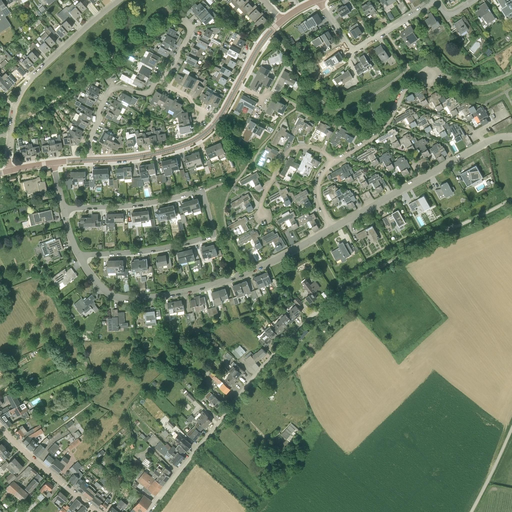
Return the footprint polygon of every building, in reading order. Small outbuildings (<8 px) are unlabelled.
[(11,8),(17,4),(14,0),(6,0),(9,4),(7,5),(8,8),(10,7),(11,8)] [(23,3),(22,1),(21,0),(14,0),(17,4),(20,9),(22,7),(20,5),(23,3)] [(235,11),(239,8),(245,1),(243,0),(232,0),(231,2),(235,7),(233,9),(235,11)] [(243,17),(247,13),(253,7),(250,4),(252,3),(248,0),(246,0),(245,1),(239,8),(243,12),(240,15),(243,17)] [(74,6),(80,13),(86,8),(80,1),(74,6)] [(198,19),(207,10),(203,5),(205,3),(203,1),(193,10),(195,13),(194,15),(198,19)] [(370,1),(361,6),(368,17),(376,11),(370,1)] [(487,24),(495,19),(485,3),(479,7),(481,10),(476,13),(479,17),(478,17),(479,19),(483,16),(487,24)] [(80,13),(74,6),(73,4),(69,7),(66,7),(62,10),(69,17),(72,15),(75,19),(81,14),(80,13)] [(250,23),(253,21),(261,13),(258,10),(259,9),(255,5),(253,7),(247,13),(251,18),(248,21),(250,23)] [(337,10),(339,14),(342,20),(347,17),(348,18),(349,17),(347,14),(351,12),(346,5),(344,6),(343,6),(337,10)] [(0,32),(11,25),(8,20),(5,17),(4,14),(0,9),(0,32)] [(67,32),(72,27),(66,21),(69,18),(69,17),(62,10),(57,15),(64,22),(60,26),(61,26),(67,32)] [(207,10),(198,19),(202,23),(203,22),(206,25),(216,15),(214,13),(212,15),(207,10)] [(261,13),(253,21),(258,25),(255,28),(257,30),(267,20),(265,17),(266,16),(262,12),(261,13)] [(431,26),(434,29),(440,25),(438,21),(437,21),(431,12),(428,15),(429,17),(425,20),(429,27),(431,26)] [(312,27),(313,27),(322,21),(317,14),(303,23),(308,30),(312,27)] [(469,35),(474,32),(464,16),(461,18),(461,19),(454,24),(456,28),(451,31),(459,43),(464,39),(461,35),(467,31),(469,35)] [(350,28),(352,30),(351,31),(355,38),(358,36),(359,36),(362,34),(359,29),(361,29),(359,27),(360,27),(357,23),(350,28)] [(67,33),(67,32),(61,26),(55,31),(62,38),(67,33)] [(400,34),(408,46),(418,39),(415,35),(416,34),(411,26),(405,29),(406,30),(400,34)] [(50,48),(55,43),(50,38),(53,35),(48,30),(46,27),(43,30),(44,31),(39,36),(41,39),(50,48)] [(201,36),(210,41),(220,46),(222,43),(214,39),(216,34),(207,29),(205,32),(204,31),(201,36)] [(162,43),(173,49),(176,44),(174,43),(178,36),(175,34),(176,34),(169,30),(167,35),(162,43)] [(324,48),(327,46),(334,41),(328,31),(321,36),(319,37),(312,41),(316,48),(322,43),(324,48)] [(196,45),(204,49),(209,52),(210,49),(207,47),(210,41),(201,36),(199,35),(197,40),(198,41),(196,45)] [(232,45),(243,51),(245,46),(244,45),(246,42),(233,35),(231,38),(235,39),(232,45)] [(50,48),(41,39),(39,41),(41,44),(38,47),(44,54),(50,48)] [(173,49),(162,43),(159,49),(156,48),(155,50),(167,57),(169,53),(171,54),(173,49)] [(190,52),(200,58),(203,59),(204,57),(201,55),(204,49),(196,45),(193,43),(190,48),(192,49),(190,52)] [(229,55),(237,59),(238,55),(240,56),(243,51),(232,45),(228,51),(225,49),(224,52),(229,55)] [(374,49),(383,62),(390,58),(385,50),(386,49),(384,46),(382,47),(381,45),(374,49)] [(26,56),(32,63),(38,58),(32,51),(26,56)] [(145,64),(153,68),(156,62),(158,63),(161,57),(150,52),(146,58),(143,56),(142,59),(146,61),(145,64)] [(188,57),(186,61),(198,68),(200,65),(196,63),(200,58),(190,52),(189,52),(186,57),(188,57)] [(330,65),(331,67),(343,59),(339,52),(324,62),(327,67),(330,65)] [(32,63),(26,56),(24,54),(22,56),(25,59),(21,62),(27,69),(33,64),(32,63)] [(224,63),(234,68),(235,65),(237,65),(240,60),(237,59),(229,55),(226,60),(222,59),(219,57),(218,60),(224,63)] [(359,58),(361,62),(359,63),(360,64),(359,65),(361,68),(362,67),(365,71),(367,70),(367,71),(373,67),(371,63),(369,64),(367,61),(368,61),(367,60),(364,55),(359,58)] [(3,67),(8,62),(8,61),(5,59),(0,64),(3,67)] [(183,86),(189,75),(183,72),(187,64),(184,62),(175,80),(179,82),(178,83),(183,86)] [(219,72),(229,77),(231,73),(232,74),(235,69),(234,68),(224,63),(221,69),(218,67),(215,66),(214,68),(220,71),(219,72)] [(137,74),(149,80),(151,75),(150,74),(153,68),(145,64),(143,67),(139,64),(137,67),(141,68),(137,74)] [(22,76),(26,73),(20,66),(18,68),(16,69),(22,76)] [(342,84),(353,77),(348,70),(344,72),(343,71),(341,72),(342,74),(334,79),(337,83),(341,81),(342,81),(343,83),(342,84)] [(189,87),(192,89),(197,79),(201,72),(199,71),(197,75),(196,75),(194,78),(189,75),(183,86),(188,88),(189,87)] [(259,92),(263,84),(269,87),(273,79),(267,77),(268,75),(259,71),(257,75),(258,75),(257,78),(256,77),(251,87),(259,92)] [(274,89),(280,92),(285,82),(293,86),(296,81),(290,78),(292,74),(284,71),(274,89)] [(219,72),(216,78),(213,76),(212,79),(224,85),(226,82),(228,82),(231,77),(229,77),(219,72)] [(0,83),(4,80),(8,76),(5,73),(1,77),(0,75),(0,83)] [(149,80),(137,74),(134,80),(131,79),(130,81),(142,88),(144,84),(146,85),(149,80)] [(4,80),(0,83),(0,86),(5,92),(16,82),(13,79),(7,84),(4,80)] [(197,79),(192,89),(191,90),(196,93),(197,91),(201,93),(207,81),(205,79),(203,82),(197,79)] [(86,93),(97,99),(99,94),(98,93),(100,89),(97,88),(99,83),(96,82),(93,81),(91,85),(90,84),(86,93)] [(202,102),(207,105),(213,94),(207,91),(209,87),(206,86),(200,99),(203,101),(202,102)] [(428,103),(426,99),(423,94),(426,93),(423,88),(419,90),(418,89),(416,90),(416,91),(406,97),(408,101),(417,96),(423,106),(428,103)] [(154,102),(160,105),(166,94),(161,91),(160,93),(157,91),(150,103),(153,105),(154,102)] [(215,91),(213,94),(207,105),(212,107),(213,106),(217,108),(224,95),(221,94),(215,91)] [(443,108),(441,104),(438,99),(441,97),(438,92),(434,95),(433,94),(431,95),(431,96),(426,99),(428,103),(432,101),(438,111),(443,108)] [(97,99),(86,93),(83,99),(80,97),(78,100),(91,107),(93,103),(95,104),(97,99)] [(117,100),(128,107),(131,101),(134,102),(135,100),(123,93),(121,97),(119,96),(117,100)] [(167,113),(169,109),(174,100),(170,98),(171,96),(166,94),(160,105),(166,108),(164,111),(167,113)] [(251,114),(253,110),(257,103),(243,95),(233,113),(239,116),(244,106),(249,109),(247,112),(251,114)] [(458,113),(456,109),(453,104),(456,102),(453,97),(449,100),(448,98),(446,100),(446,101),(441,104),(443,108),(447,106),(453,116),(458,113)] [(173,117),(183,110),(181,107),(182,105),(179,103),(180,101),(174,98),(174,100),(169,109),(174,112),(172,115),(173,117)] [(126,109),(128,107),(117,100),(115,100),(113,103),(112,102),(109,107),(120,113),(123,107),(126,109)] [(274,110),(283,114),(287,106),(278,101),(277,104),(272,101),(266,112),(271,115),(274,110)] [(473,118),(471,114),(468,109),(471,107),(468,102),(464,104),(463,103),(461,105),(461,106),(456,109),(458,113),(462,111),(468,121),(473,118)] [(79,115),(90,120),(92,116),(91,115),(93,111),(80,104),(79,107),(82,109),(79,115)] [(120,113),(109,107),(106,112),(108,113),(106,117),(119,124),(120,121),(117,119),(120,113)] [(488,123),(488,122),(486,118),(489,117),(483,107),(479,109),(478,108),(476,110),(476,111),(471,114),(473,118),(477,116),(483,126),(488,123)] [(417,125),(415,121),(412,116),(415,114),(412,109),(408,112),(407,110),(405,112),(405,113),(395,119),(397,123),(406,118),(412,128),(417,125)] [(179,124),(191,122),(190,116),(189,116),(188,112),(185,113),(183,110),(173,117),(174,118),(178,117),(179,124)] [(73,119),(72,122),(84,129),(86,125),(88,126),(91,121),(90,120),(79,115),(76,113),(73,119)] [(432,130),(430,126),(427,120),(430,119),(427,114),(423,116),(422,115),(420,117),(420,118),(415,121),(417,125),(421,123),(427,133),(432,130)] [(255,133),(257,134),(260,136),(264,129),(258,126),(260,122),(250,117),(248,122),(249,123),(247,127),(246,128),(246,129),(243,135),(245,136),(244,140),(248,142),(253,132),(255,133)] [(290,134),(295,136),(300,126),(306,129),(306,130),(310,132),(313,127),(303,122),(305,119),(300,117),(290,134)] [(447,134),(445,130),(442,125),(445,124),(442,119),(440,120),(440,119),(435,122),(435,123),(430,126),(432,130),(436,128),(442,138),(447,134)] [(191,122),(179,124),(180,130),(177,131),(177,134),(191,131),(191,127),(192,127),(191,122)] [(320,122),(311,140),(315,142),(321,131),(327,134),(326,135),(330,137),(333,132),(324,127),(325,125),(320,122)] [(457,142),(462,139),(461,138),(457,130),(460,129),(457,124),(453,126),(452,125),(450,126),(450,128),(445,130),(447,134),(448,137),(452,135),(457,142)] [(68,131),(78,144),(83,136),(81,135),(83,131),(73,126),(71,130),(69,129),(68,131)] [(167,139),(166,137),(164,126),(161,126),(162,130),(155,131),(157,141),(157,143),(163,142),(163,140),(167,139)] [(283,148),(288,140),(292,142),(295,136),(290,134),(285,131),(287,129),(282,126),(272,144),(276,146),(277,144),(283,148)] [(153,142),(157,141),(155,131),(155,127),(152,128),(152,131),(146,133),(148,145),(153,144),(153,142)] [(102,144),(107,147),(113,136),(107,133),(109,130),(106,128),(99,141),(103,143),(102,144)] [(347,141),(351,143),(354,137),(345,133),(346,130),(341,128),(332,145),(336,147),(341,137),(347,140),(347,141)] [(400,144),(398,140),(395,135),(398,134),(395,129),(391,131),(390,130),(387,132),(388,133),(378,138),(380,142),(389,138),(394,148),(400,144)] [(142,146),(148,145),(146,133),(139,134),(138,130),(135,131),(136,134),(138,145),(142,144),(142,146)] [(69,146),(78,144),(68,131),(66,131),(67,133),(63,134),(64,145),(69,144),(69,146)] [(138,146),(138,145),(136,134),(130,135),(129,132),(126,132),(128,146),(132,146),(133,148),(138,146)] [(415,149),(413,145),(410,140),(413,139),(410,134),(406,136),(405,135),(402,136),(403,137),(398,140),(400,144),(404,142),(409,152),(415,149)] [(51,140),(53,152),(58,151),(58,150),(62,149),(60,135),(57,135),(57,139),(51,140)] [(113,136),(107,147),(112,150),(113,148),(116,150),(123,137),(120,136),(119,139),(113,136)] [(47,153),(53,152),(51,140),(44,141),(43,137),(40,138),(43,152),(47,151),(47,153)] [(28,144),(30,156),(36,155),(36,153),(40,152),(37,138),(34,139),(35,142),(28,143),(28,144)] [(430,154),(428,150),(425,145),(427,143),(425,139),(421,141),(420,140),(417,141),(418,142),(413,145),(415,149),(419,147),(424,157),(425,157),(430,154)] [(31,157),(30,156),(28,144),(22,145),(21,142),(21,140),(18,140),(21,156),(25,156),(25,158),(31,157)] [(218,155),(225,152),(221,143),(214,146),(218,155)] [(434,152),(439,162),(445,159),(440,150),(442,148),(440,143),(436,146),(435,145),(432,146),(433,147),(428,150),(430,154),(434,152)] [(210,159),(218,155),(214,146),(206,149),(210,159)] [(267,147),(258,164),(262,166),(267,156),(275,159),(277,155),(271,152),(272,149),(267,147)] [(379,163),(377,159),(374,154),(377,152),(374,147),(370,150),(369,149),(367,150),(367,151),(357,157),(359,161),(368,156),(374,166),(379,163)] [(196,168),(203,166),(199,152),(191,154),(192,155),(196,167),(196,168)] [(300,165),(298,169),(302,172),(307,161),(313,164),(313,165),(317,167),(320,162),(311,157),(312,155),(307,152),(300,165)] [(394,168),(392,164),(389,158),(392,157),(389,152),(385,154),(384,153),(382,155),(382,156),(377,159),(379,163),(383,161),(388,171),(394,168)] [(188,169),(196,167),(192,155),(184,157),(186,161),(187,165),(188,169)] [(290,165),(298,169),(300,165),(294,162),(295,159),(290,157),(281,174),(285,176),(290,165)] [(410,167),(410,165),(407,161),(407,162),(404,157),(400,159),(399,158),(397,160),(397,161),(392,164),(394,168),(398,166),(403,176),(409,173),(407,169),(410,167)] [(172,171),(179,169),(177,158),(169,160),(172,171)] [(161,175),(162,183),(167,182),(166,178),(170,177),(169,176),(173,175),(172,171),(169,160),(162,162),(165,174),(161,175)] [(149,175),(156,173),(154,163),(147,165),(149,175)] [(353,180),(351,176),(350,174),(352,173),(351,169),(348,164),(344,167),(343,165),(341,167),(341,168),(331,174),(333,178),(342,173),(348,183),(353,180)] [(139,166),(142,177),(142,179),(149,178),(149,175),(147,165),(139,166)] [(460,174),(467,187),(483,178),(476,166),(460,174)] [(125,182),(132,182),(132,179),(132,178),(131,167),(124,168),(124,178),(125,180),(125,182)] [(102,184),(101,182),(101,169),(93,169),(94,175),(93,175),(94,181),(91,181),(91,187),(91,188),(94,188),(94,187),(94,184),(102,184)] [(368,185),(366,181),(365,179),(367,178),(365,174),(366,174),(363,169),(359,171),(358,170),(356,172),(356,173),(351,176),(353,180),(357,178),(363,188),(368,185)] [(73,185),(79,184),(78,172),(71,172),(71,179),(65,179),(66,185),(73,184),(73,185)] [(91,187),(91,181),(86,181),(85,172),(78,172),(79,184),(84,184),(84,187),(91,187)] [(257,172),(240,182),(242,186),(252,180),(256,186),(255,186),(257,191),(262,188),(257,178),(260,177),(257,172)] [(366,181),(368,185),(372,182),(378,193),(383,189),(378,180),(381,179),(378,174),(374,176),(373,175),(371,177),(371,178),(366,181)] [(40,192),(46,191),(47,191),(45,181),(41,182),(40,178),(23,182),(25,191),(27,190),(28,194),(39,191),(40,192)] [(435,190),(440,199),(445,196),(446,197),(453,193),(453,192),(455,190),(453,187),(450,187),(447,182),(440,186),(441,189),(435,190)] [(340,201),(338,196),(336,194),(338,193),(337,190),(335,185),(330,187),(330,186),(327,188),(328,189),(322,192),(325,196),(329,194),(334,204),(336,203),(340,201)] [(289,193),(286,188),(269,197),(271,201),(281,195),(285,201),(284,202),(286,206),(287,205),(288,207),(290,205),(290,204),(291,203),(286,194),(289,193)] [(286,194),(291,203),(302,197),(305,203),(304,203),(307,208),(312,205),(307,196),(309,194),(306,189),(294,196),(293,193),(292,192),(291,192),(289,192),(289,193),(286,194)] [(338,196),(340,201),(344,199),(349,209),(355,206),(350,196),(353,195),(350,190),(345,192),(345,191),(342,193),(343,194),(338,196)] [(248,194),(231,203),(233,207),(244,202),(247,207),(246,208),(248,212),(254,209),(248,200),(251,199),(248,194)] [(419,206),(420,205),(421,205),(425,211),(430,208),(424,196),(418,199),(418,200),(416,201),(415,201),(408,204),(413,213),(417,210),(415,208),(419,206)] [(193,213),(201,211),(198,199),(190,201),(193,212),(193,213)] [(188,213),(193,212),(190,201),(181,204),(184,213),(188,212),(188,213)] [(176,218),(176,217),(174,206),(169,207),(169,208),(165,208),(168,220),(172,219),(176,218)] [(159,222),(168,220),(165,208),(165,207),(161,208),(161,210),(157,211),(159,222)] [(32,225),(54,220),(51,209),(39,212),(38,212),(30,214),(32,225)] [(141,221),(150,220),(149,211),(140,212),(141,221)] [(299,227),(295,219),(294,218),(296,216),(293,211),(276,221),(278,225),(289,219),(292,225),(291,225),(293,230),(299,227)] [(128,222),(128,224),(129,228),(133,228),(132,225),(142,224),(141,221),(140,212),(132,213),(133,215),(132,215),(132,222),(128,222)] [(382,219),(389,232),(393,230),(392,230),(393,229),(391,223),(395,220),(399,226),(405,223),(399,212),(391,216),(390,215),(382,219)] [(295,219),(299,227),(309,221),(312,227),(314,231),(319,229),(314,219),(316,218),(314,213),(305,218),(304,214),(295,219)] [(96,222),(98,222),(98,214),(92,215),(92,218),(81,218),(81,223),(84,223),(84,227),(96,226),(96,222)] [(115,225),(115,223),(115,214),(107,214),(107,218),(106,218),(106,223),(111,223),(111,225),(115,225)] [(115,223),(124,223),(123,214),(115,214),(115,223)] [(245,217),(228,226),(230,230),(241,225),(245,232),(245,231),(246,232),(247,231),(249,229),(246,223),(248,222),(245,217)] [(373,225),(357,234),(360,240),(368,236),(367,235),(370,234),(374,242),(380,239),(373,225)] [(262,246),(260,242),(257,237),(260,236),(257,231),(245,237),(243,235),(238,238),(242,244),(252,239),(256,244),(255,245),(257,249),(262,246)] [(260,242),(262,246),(273,241),(276,246),(275,247),(277,251),(283,248),(278,239),(280,238),(277,233),(260,242)] [(57,252),(57,251),(63,249),(59,239),(46,243),(46,242),(40,245),(43,253),(42,254),(44,260),(52,257),(50,254),(57,252)] [(340,247),(331,252),(337,261),(345,257),(346,258),(350,255),(350,254),(353,252),(348,243),(344,244),(343,242),(338,245),(340,247)] [(218,256),(222,255),(221,250),(217,251),(216,247),(215,248),(214,245),(209,246),(212,257),(218,255),(218,256)] [(209,258),(212,257),(209,246),(206,247),(205,246),(201,247),(203,253),(205,260),(209,259),(209,258)] [(188,262),(195,260),(192,249),(186,251),(188,262)] [(180,264),(188,262),(186,251),(178,253),(180,264)] [(163,267),(163,266),(167,265),(168,267),(172,267),(170,256),(166,257),(166,255),(157,257),(157,261),(157,262),(157,266),(157,268),(159,269),(162,268),(163,267)] [(140,271),(139,260),(139,259),(134,260),(135,262),(131,262),(132,272),(140,271)] [(152,266),(148,267),(147,259),(143,259),(143,260),(139,260),(140,271),(143,270),(144,270),(144,274),(153,273),(152,266)] [(108,273),(116,272),(116,261),(108,261),(108,266),(108,269),(104,269),(104,276),(108,276),(108,273)] [(128,269),(124,269),(123,261),(121,261),(116,261),(116,272),(116,276),(125,275),(125,277),(128,277),(128,269)] [(62,282),(65,285),(77,276),(71,267),(66,271),(65,270),(63,272),(62,271),(52,278),(57,285),(62,282)] [(272,284),(274,284),(273,282),(272,283),(267,272),(261,275),(266,287),(269,286),(268,285),(272,283),(272,284)] [(254,278),(259,289),(263,287),(263,288),(266,287),(261,275),(254,278)] [(306,298),(310,303),(317,298),(315,296),(318,293),(317,291),(321,287),(316,280),(310,285),(308,281),(303,285),(307,290),(310,294),(306,298)] [(251,292),(247,281),(240,283),(244,295),(245,296),(247,295),(247,293),(251,292)] [(233,286),(237,297),(238,298),(244,295),(240,283),(233,286)] [(221,300),(228,298),(227,294),(225,289),(218,291),(221,300)] [(212,293),(215,303),(215,304),(217,304),(219,308),(222,307),(221,305),(223,305),(222,301),(221,300),(218,291),(212,293)] [(84,301),(81,298),(74,304),(77,308),(76,309),(80,314),(83,311),(85,313),(91,308),(92,309),(95,313),(99,310),(94,304),(95,303),(93,301),(95,299),(91,294),(84,301)] [(194,313),(201,311),(197,296),(194,297),(195,299),(190,300),(193,312),(193,313),(194,313)] [(201,311),(207,309),(208,309),(208,308),(205,297),(200,298),(199,296),(197,296),(201,311)] [(299,306),(302,303),(297,297),(293,300),(299,306)] [(177,312),(185,311),(183,305),(182,305),(181,300),(175,301),(177,312)] [(169,307),(168,307),(170,313),(177,312),(175,301),(169,303),(169,307)] [(286,309),(295,319),(299,315),(298,314),(301,311),(296,305),(294,303),(289,308),(288,307),(286,309)] [(156,322),(156,316),(161,316),(160,309),(155,310),(154,307),(151,307),(151,309),(144,310),(145,314),(142,314),(143,318),(145,318),(146,323),(156,322)] [(119,323),(125,323),(124,312),(118,312),(118,309),(113,310),(114,318),(113,318),(113,331),(119,330),(119,326),(119,323)] [(290,323),(295,319),(286,309),(283,311),(284,312),(279,317),(280,317),(279,317),(286,325),(289,322),(290,323)] [(271,323),(280,333),(284,329),(283,328),(287,325),(286,325),(279,317),(274,322),(274,321),(271,323)] [(275,337),(280,333),(271,323),(269,325),(270,326),(264,330),(264,331),(271,338),(274,336),(275,337)] [(256,337),(259,340),(265,347),(270,343),(269,342),(272,339),(271,338),(264,331),(260,335),(259,335),(256,337)] [(238,359),(246,352),(240,346),(238,347),(237,346),(235,348),(231,351),(238,359)] [(256,371),(260,367),(256,362),(261,358),(266,353),(262,348),(258,351),(253,355),(251,351),(245,356),(247,359),(246,359),(256,371)] [(229,372),(237,378),(240,375),(241,376),(245,371),(236,364),(235,363),(233,365),(233,366),(229,371),(229,372)] [(226,393),(230,389),(223,383),(212,372),(209,375),(218,384),(217,385),(226,393)] [(223,383),(230,389),(236,383),(235,382),(237,379),(237,378),(229,372),(225,377),(224,376),(222,379),(225,381),(223,383)] [(0,411),(0,410),(0,416),(14,408),(20,404),(13,392),(1,397),(0,398),(0,405),(3,403),(8,399),(11,405),(8,407),(8,406),(0,411)] [(196,400),(189,393),(186,396),(193,403),(195,400),(198,403),(196,400)] [(201,401),(204,398),(199,393),(196,396),(201,401)] [(214,403),(213,404),(218,408),(222,403),(213,394),(209,398),(214,403)] [(0,420),(6,428),(12,425),(8,420),(6,417),(11,415),(15,412),(17,416),(25,412),(28,410),(26,406),(24,403),(20,404),(14,408),(0,416),(0,420)] [(200,416),(208,425),(211,421),(209,418),(210,417),(203,411),(200,413),(202,414),(200,416)] [(208,426),(208,425),(200,416),(196,420),(197,421),(204,427),(205,429),(208,426)] [(173,428),(176,425),(171,419),(168,422),(173,428)] [(67,428),(74,423),(72,420),(65,425),(67,428)] [(189,436),(190,436),(196,440),(201,433),(196,428),(197,427),(201,430),(204,427),(197,421),(195,426),(187,434),(189,436)] [(288,444),(298,433),(299,431),(300,431),(291,423),(281,434),(287,439),(284,442),(276,451),(280,454),(288,444)] [(67,428),(71,433),(67,436),(71,442),(78,438),(74,433),(78,430),(74,424),(67,428)] [(37,443),(39,441),(35,438),(44,433),(44,432),(45,432),(45,430),(44,427),(28,436),(22,442),(26,445),(26,446),(31,450),(36,444),(38,446),(39,445),(37,443)] [(20,438),(24,434),(27,432),(25,429),(22,431),(20,428),(15,432),(20,438)] [(175,439),(181,444),(188,450),(192,444),(185,439),(179,434),(175,439)] [(38,457),(45,448),(43,446),(49,439),(47,438),(44,439),(39,445),(38,446),(33,452),(38,457)] [(78,438),(68,447),(71,451),(81,442),(78,438)] [(178,467),(182,463),(174,456),(165,446),(161,441),(155,447),(168,459),(170,457),(171,458),(168,461),(171,463),(173,462),(178,467)] [(49,466),(56,457),(53,455),(56,451),(57,452),(59,450),(58,449),(62,444),(60,443),(59,444),(58,444),(57,445),(55,443),(53,445),(50,442),(48,444),(51,447),(47,451),(50,453),(49,455),(43,461),(49,466)] [(186,458),(183,456),(187,451),(180,444),(176,448),(173,446),(172,447),(171,447),(170,447),(167,444),(165,446),(174,456),(182,463),(186,458)] [(0,453),(0,456),(3,459),(10,453),(6,448),(0,453)] [(102,449),(97,454),(100,458),(106,453),(102,449)] [(64,456),(61,461),(56,457),(49,466),(58,474),(67,463),(69,460),(64,456)] [(6,468),(9,471),(18,462),(14,457),(8,463),(6,461),(0,467),(4,470),(6,468)] [(151,466),(150,465),(152,462),(146,458),(142,463),(149,469),(149,468),(151,466)] [(18,476),(16,473),(23,467),(18,462),(9,471),(11,473),(5,479),(9,484),(17,477),(18,476)] [(69,469),(73,473),(77,470),(79,468),(75,464),(69,469)] [(21,501),(21,502),(30,492),(43,477),(29,466),(21,474),(16,478),(4,489),(6,491),(10,495),(12,493),(18,499),(16,500),(20,503),(21,501)] [(154,470),(153,471),(166,482),(170,477),(168,475),(170,472),(164,467),(162,470),(158,468),(157,470),(155,469),(154,471),(154,470)] [(79,479),(81,474),(77,470),(73,473),(68,480),(73,484),(78,478),(79,479)] [(154,478),(162,485),(163,486),(166,482),(153,471),(151,470),(149,473),(152,476),(154,478)] [(82,493),(87,487),(84,485),(86,482),(81,478),(76,484),(78,486),(76,489),(82,493)] [(162,485),(154,478),(152,480),(149,478),(143,485),(145,486),(152,492),(155,494),(162,485)] [(47,489),(50,491),(53,486),(47,481),(43,485),(39,490),(43,493),(47,489)] [(92,498),(96,493),(92,491),(94,488),(89,484),(87,487),(82,493),(90,500),(92,498)] [(145,486),(142,489),(150,495),(152,492),(145,486)] [(58,499),(62,503),(67,498),(59,492),(55,497),(54,497),(51,501),(54,504),(57,500),(58,499)] [(99,507),(104,501),(103,500),(105,498),(97,492),(96,493),(92,498),(90,500),(89,501),(97,507),(98,506),(99,507)] [(143,494),(136,504),(132,508),(135,511),(137,511),(142,511),(144,510),(151,501),(143,494)] [(103,511),(109,504),(107,503),(110,499),(112,496),(110,495),(104,501),(99,507),(100,508),(103,511)] [(66,511),(67,511),(84,511),(88,509),(84,505),(76,511),(73,511),(72,511),(80,502),(76,499),(69,507),(68,509),(66,511)] [(107,511),(116,511),(124,502),(121,500),(117,504),(118,504),(115,507),(116,508),(115,509),(112,506),(107,511)] [(121,511),(124,509),(128,505),(124,502),(116,511),(121,511)]
